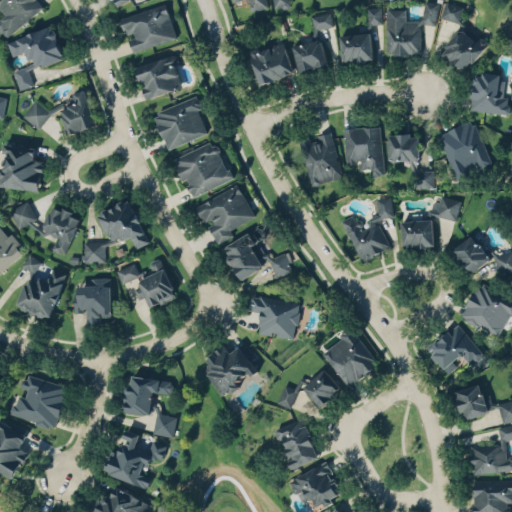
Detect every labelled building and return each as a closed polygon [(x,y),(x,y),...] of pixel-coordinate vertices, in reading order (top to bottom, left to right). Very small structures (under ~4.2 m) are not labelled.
[(0,0),(36,0),(42,6),(8,35),(2,30),(0,31),(0,17),(3,15),(0,10),(0,0)] [(231,0),(232,2),(240,0),(248,0),(251,11),(267,8),(265,0),(231,0)] [(273,0),(289,0),(290,4),(288,6),(288,9),(284,9),(281,7),(277,7),(274,5),(273,0)] [(386,9),(387,53),(394,53),(394,56),(402,57),(406,56),(410,56),(410,54),(417,54),(417,53),(421,52),(420,25),(423,22),(435,25),(439,2),(425,0),(422,17),(419,20),(406,21),(405,8),(386,9)] [(441,17),(455,21),(460,24),(459,27),(445,46),(443,55),(453,62),(456,63),(466,70),(487,42),(487,40),(460,21),(464,6),(445,1),(441,17)] [(121,17),(126,36),(128,36),(133,51),(176,38),(166,3),(121,17)] [(366,7),(381,6),(382,24),(373,24),(372,35),(374,62),(360,65),(357,59),(342,61),(341,36),(367,32),(366,7)] [(318,29),(316,40),(322,39),(328,67),(323,68),(317,67),(308,72),(299,74),(293,47),(307,44),(305,36),(311,35),(314,28),(311,15),(331,11),(334,26),(318,29)] [(8,42),(51,26),(52,29),(56,31),(66,60),(44,67),(43,64),(37,66),(36,65),(28,70),(34,85),(20,90),(12,69),(34,61),(33,60),(29,61),(26,53),(22,54),(21,53),(13,56),(8,42)] [(249,53),(261,86),(294,74),(282,42),(277,44),(275,42),(270,44),(270,47),(257,51),(256,49),(251,50),(249,53)] [(137,65),(135,69),(140,84),(145,82),(146,88),(142,89),(144,95),(146,100),(182,86),(174,64),(177,64),(178,61),(176,55),(174,53),(137,65)] [(470,108),(508,113),(510,97),(501,96),(503,75),(475,71),(470,108)] [(74,95),(85,91),(97,127),(90,132),(83,131),(78,133),(74,136),(69,136),(63,118),(64,117),(63,111),(62,107),(51,113),(39,128),(23,115),(36,99),(49,110),(67,100),(66,98),(74,95)] [(0,116),(3,117),(8,96),(0,94),(0,116)] [(153,113),(167,148),(207,132),(198,109),(202,107),(197,96),(153,113)] [(455,176),(479,168),(479,167),(490,163),(475,120),(439,132),(455,176)] [(381,124),(385,175),(371,176),(370,168),(362,168),(361,159),(356,159),(357,164),(347,165),(343,128),(381,124)] [(300,141),(305,140),(310,138),(312,143),(320,141),(318,135),(325,135),(331,131),(345,177),(314,186),(311,185),(300,141)] [(389,136),(410,135),(410,139),(419,139),(419,158),(417,161),(414,161),(418,170),(434,170),(434,187),(414,187),(414,172),(410,161),(400,161),(400,160),(389,160),(389,136)] [(4,138),(36,143),(34,155),(38,155),(44,158),(44,160),(45,160),(44,168),(42,168),(40,186),(0,181),(1,175),(0,174),(0,162),(5,163),(8,148),(3,147),(4,138)] [(173,160),(210,141),(213,146),(215,145),(218,146),(220,150),(218,153),(227,170),(230,168),(234,177),(193,197),(191,192),(189,193),(186,186),(190,184),(187,178),(181,181),(174,168),(177,166),(173,160)] [(196,207),(237,183),(255,215),(230,229),(233,235),(218,243),(210,227),(215,224),(212,218),(205,222),(203,217),(201,218),(196,207)] [(341,221),(351,214),(356,221),(361,220),(364,223),(379,215),(377,197),(391,195),(393,216),(374,222),(373,227),(379,225),(391,246),(363,262),(341,221)] [(401,222),(431,219),(430,210),(439,212),(442,195),(463,199),(457,220),(434,215),(435,248),(428,247),(427,252),(419,252),(419,247),(404,248),(401,222)] [(101,213),(103,209),(106,207),(109,208),(117,205),(118,201),(122,200),(125,201),(129,200),(135,212),(140,222),(149,241),(136,247),(131,236),(118,241),(116,237),(112,238),(110,233),(107,234),(97,215),(101,213)] [(9,208),(17,227),(36,220),(29,201),(9,208)] [(58,235),(53,249),(66,254),(81,216),(52,205),(43,229),(58,235)] [(0,272),(25,252),(10,233),(7,235),(0,225),(0,272)] [(224,246),(230,256),(228,257),(240,279),(263,266),(251,245),(267,236),(261,225),(224,246)] [(471,229),(452,244),(457,251),(455,253),(465,265),(467,263),(473,271),(490,258),(489,252),(491,252),(495,254),(501,272),(511,268),(511,248),(499,253),(495,247),(488,248),(481,239),(479,241),(477,239),(477,236),(471,229)] [(105,261),(105,240),(84,241),(85,261),(105,261)] [(34,274),(34,270),(42,260),(31,252),(23,262),(30,268),(31,273),(34,274)] [(276,277),(293,270),(286,252),(269,258),(276,277)] [(151,303),(147,293),(139,297),(134,286),(140,283),(141,280),(140,278),(141,275),(143,274),(142,272),(123,281),(117,268),(134,260),(139,270),(143,267),(146,272),(153,269),(150,263),(151,259),(158,256),(161,257),(164,264),(165,263),(175,284),(173,285),(175,289),(174,290),(176,295),(162,301),(161,299),(151,303)] [(53,264),(67,270),(51,311),(48,310),(44,311),(40,310),(38,307),(31,303),(28,304),(24,303),(22,299),(18,298),(26,278),(28,279),(31,273),(34,274),(38,276),(40,271),(49,275),(53,264)] [(92,274),(110,274),(111,314),(101,314),(101,320),(89,321),(88,303),(84,303),(84,310),(75,310),(76,283),(78,280),(92,280),(92,274)] [(511,311),(498,333),(481,323),(480,324),(478,323),(477,325),(465,317),(466,315),(462,313),(468,303),(467,302),(473,288),(474,288),(478,282),(482,284),(484,281),(511,295),(511,311)] [(252,293),(249,307),(261,310),(258,322),(260,323),(259,330),(271,332),(272,328),(278,329),(277,333),(293,336),(296,322),(298,322),(301,309),(298,308),(300,300),(260,292),(259,294),(252,293)] [(348,383),(323,351),(342,336),(340,332),(342,330),(342,328),(346,325),(349,325),(350,324),(372,351),(373,356),(377,362),(370,367),(371,368),(348,383)] [(244,340),(255,354),(251,357),(258,366),(252,370),(249,368),(236,377),(239,382),(238,384),(236,386),(233,388),(231,388),(230,387),(224,390),(208,369),(211,366),(212,361),(207,354),(214,348),(224,342),(226,345),(228,345),(230,348),(239,342),(241,343),(244,340)] [(341,389),(326,369),(304,385),(319,406),(341,389)] [(29,372),(67,384),(64,390),(65,390),(63,397),(66,398),(63,407),(62,406),(55,425),(50,424),(49,426),(35,423),(36,420),(11,412),(14,403),(17,404),(20,394),(26,396),(29,387),(22,386),(21,383),(22,379),(25,377),(28,378),(29,372)] [(173,381),(131,374),(124,411),(150,415),(154,391),(171,394),(173,381)] [(290,407),(297,388),(284,383),(277,402),(290,407)] [(456,390),(463,418),(496,409),(492,393),(483,395),(480,383),(456,390)] [(511,419),(511,399),(499,401),(502,421),(511,419)] [(177,416),(159,412),(161,404),(157,404),(152,432),(173,436),(177,416)] [(314,436),(321,454),(292,467),(288,460),(294,457),(292,453),(289,454),(286,448),(286,443),(284,437),(281,439),(278,438),(275,431),(276,427),(302,415),(305,422),(307,421),(310,429),(313,427),(316,435),(314,436)] [(0,417),(26,433),(21,442),(29,451),(23,460),(16,463),(14,474),(0,466),(0,417)] [(511,423),(498,425),(500,442),(470,445),(473,474),(511,468),(511,455),(506,456),(504,439),(511,438),(511,423)] [(139,431),(135,443),(149,449),(154,438),(167,442),(163,456),(158,454),(156,458),(151,456),(150,461),(145,458),(140,469),(144,471),(152,475),(149,484),(147,484),(146,486),(109,471),(110,467),(105,465),(107,458),(109,459),(113,451),(118,452),(119,444),(122,439),(126,440),(128,436),(123,434),(127,426),(139,431)] [(288,479),(295,493),(306,488),(314,507),(343,494),(334,474),(333,474),(328,461),(288,479)] [(474,511),(508,511),(509,502),(511,501),(511,478),(474,479),(474,511)] [(116,483),(148,500),(141,511),(92,511),(94,509),(99,508),(95,506),(99,498),(103,500),(102,497),(103,492),(108,491),(111,493),(116,483)]
